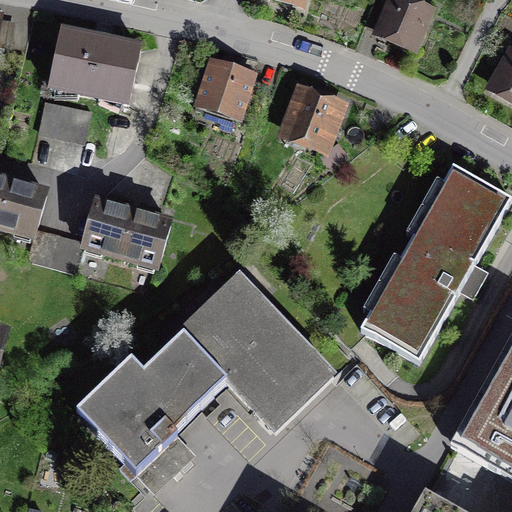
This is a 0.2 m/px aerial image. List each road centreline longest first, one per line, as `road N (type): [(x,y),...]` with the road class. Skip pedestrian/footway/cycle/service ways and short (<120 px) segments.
road 1 (residential): [(217,29),(337,67),(511,155)]
road 2 (residential): [(77,0),(217,29)]
